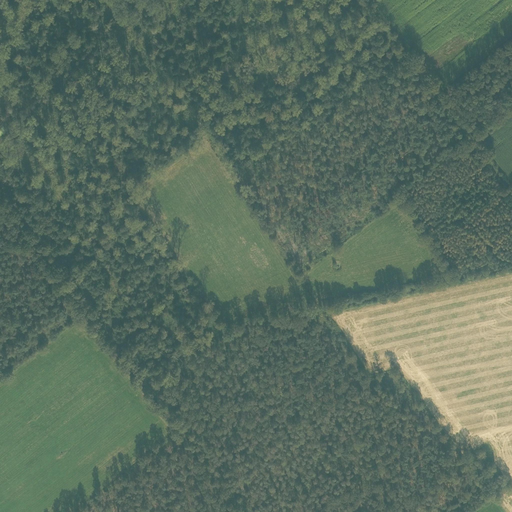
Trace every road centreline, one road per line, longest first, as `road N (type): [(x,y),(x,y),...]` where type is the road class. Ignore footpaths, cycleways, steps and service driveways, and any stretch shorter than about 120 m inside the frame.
road 1 (track): [(244,511),(0,198)]
road 2 (track): [(359,0),(511,193)]
road 3 (track): [(307,299),(314,308),(511,265)]
